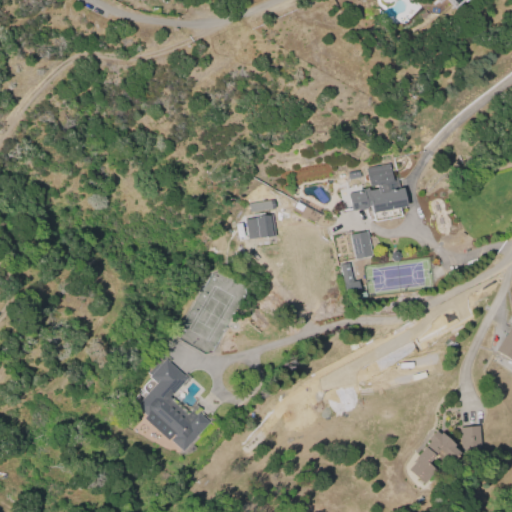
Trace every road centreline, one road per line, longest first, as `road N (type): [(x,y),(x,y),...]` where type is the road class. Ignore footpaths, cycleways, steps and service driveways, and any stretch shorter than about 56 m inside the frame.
road 1 (residential): [(320,331),(397,320),(511,255)]
road 2 (residential): [(98,0),(125,21),(215,29),(287,0)]
